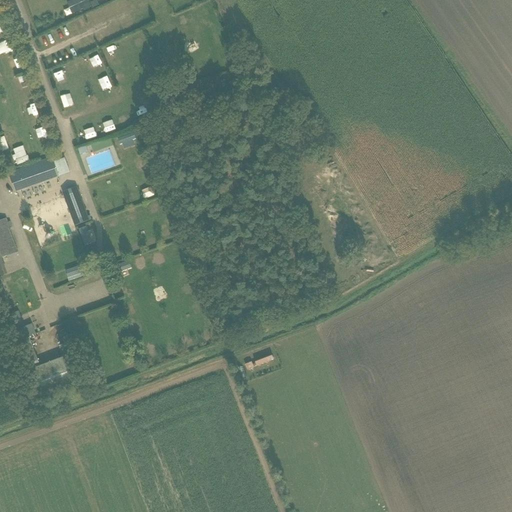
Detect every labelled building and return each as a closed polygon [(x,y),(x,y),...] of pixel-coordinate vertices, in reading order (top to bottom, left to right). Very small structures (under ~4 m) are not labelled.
[(81,3),(70,9),(72,14),(84,9),(81,3)] [(110,115),(112,125),(121,123),(119,113),(110,115)] [(275,143),(281,141),(276,127),(270,129),(275,143)] [(135,133),(118,137),(121,149),(138,145),(135,133)] [(80,155),(88,153),(86,147),(78,149),(80,155)] [(22,150),(11,153),(14,165),(25,162),(22,150)] [(58,177),(51,158),(8,174),(15,193),(58,177)] [(75,226),(91,220),(90,216),(88,216),(77,187),(63,192),(75,226)] [(120,227),(117,217),(107,220),(110,230),(120,227)] [(0,259),(17,253),(8,229),(12,228),(10,222),(7,223),(6,219),(0,221),(0,259)] [(80,229),(85,249),(96,246),(91,226),(80,229)] [(69,281),(84,277),(82,266),(66,269),(69,281)] [(182,284),(190,281),(187,271),(179,274),(182,284)] [(8,316),(12,327),(23,323),(19,312),(8,316)] [(32,325),(9,334),(12,343),(35,334),(32,325)] [(271,355),(254,361),(256,366),(273,360),(271,355)] [(29,373),(40,403),(78,388),(66,358),(29,373)] [(310,485),(301,454),(296,456),(294,450),(279,454),(290,491),(310,485)]
